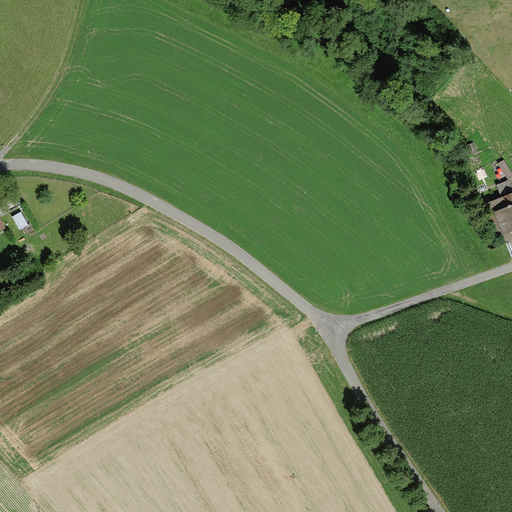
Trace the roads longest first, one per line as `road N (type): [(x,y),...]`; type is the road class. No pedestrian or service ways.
road 1 (residential): [(0,167),(69,169),(139,193),(266,274),(323,331)]
road 2 (residential): [(323,331),(438,511)]
road 3 (residential): [(511,265),(323,331)]
road 4 (track): [(80,0),(40,105),(0,155)]
